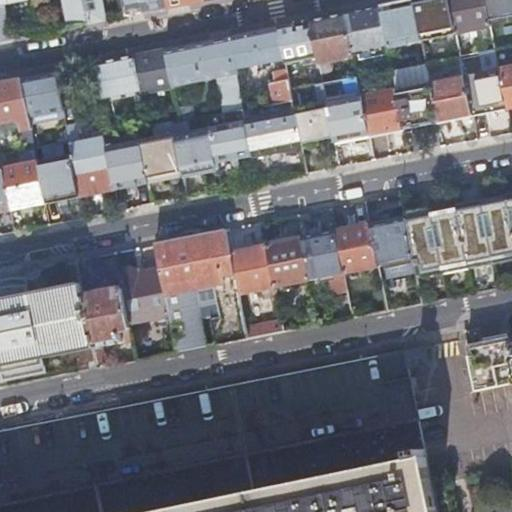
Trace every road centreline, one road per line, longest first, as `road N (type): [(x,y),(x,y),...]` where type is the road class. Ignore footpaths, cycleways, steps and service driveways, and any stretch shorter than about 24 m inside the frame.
road 1 (residential): [(0,400),(511,298)]
road 2 (residential): [(511,155),(0,257)]
road 3 (residential): [(0,64),(324,0)]
